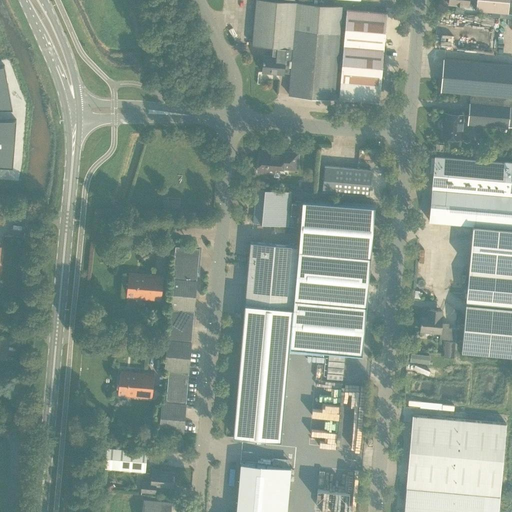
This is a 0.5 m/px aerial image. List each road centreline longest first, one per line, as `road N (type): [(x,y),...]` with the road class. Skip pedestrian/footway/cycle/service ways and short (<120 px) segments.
road 1 (unclassified): [(232,120),(199,511)]
road 2 (unclassified): [(375,511),(407,135)]
road 3 (primary): [(71,176),(44,511)]
road 4 (unclassified): [(407,135),(232,120)]
road 5 (unclassified): [(419,0),(407,135)]
road 6 (unclassified): [(232,120),(234,81),(195,0)]
